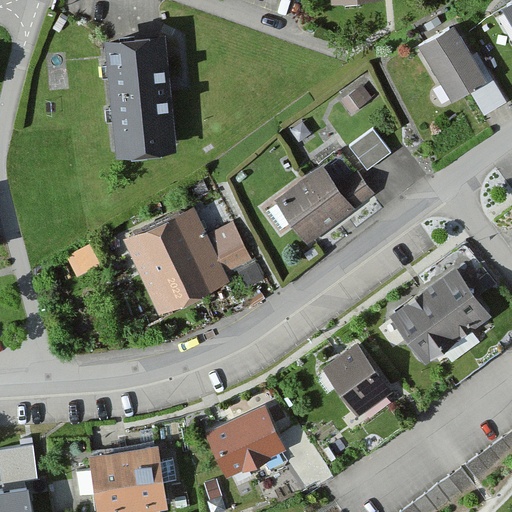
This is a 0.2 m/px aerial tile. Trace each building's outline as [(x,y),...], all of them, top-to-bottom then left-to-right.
[(477,57),(458,27),(427,45),(459,99),(473,91),(487,114),(502,106),(511,100),(483,53),(477,57)] [(173,43),(113,48),(122,154),(182,149),(173,43)] [(346,104),(357,116),(374,100),(363,89),(346,104)] [(375,122),(350,140),(368,165),(393,148),(375,122)] [(340,186),(326,168),(284,200),(317,243),(346,221),(380,195),(360,170),(340,186)] [(211,248),(191,208),(126,241),(165,317),(207,295),(231,283),(226,272),(251,259),(239,234),(211,248)] [(433,291),(468,339),(499,317),(465,269),(433,291)] [(468,339),(433,291),(402,313),(436,362),(468,339)] [(331,371),(362,414),(402,386),(370,343),(331,371)] [(214,431),(232,475),(291,451),(273,407),(214,431)] [(35,438),(0,442),(0,456),(3,481),(0,481),(0,511),(34,511),(30,475),(39,474),(35,438)] [(131,450),(138,511),(139,511),(173,508),(166,446),(131,450)] [(138,511),(131,450),(97,454),(103,511),(138,511)]
